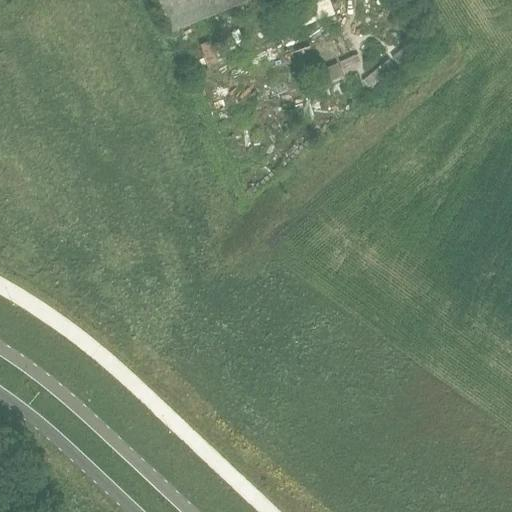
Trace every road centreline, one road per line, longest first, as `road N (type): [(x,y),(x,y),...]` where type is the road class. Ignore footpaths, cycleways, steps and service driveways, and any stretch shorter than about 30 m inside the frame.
road 1 (unclassified): [(209,511),(67,386),(0,342)]
road 2 (unclassified): [(0,389),(144,511)]
